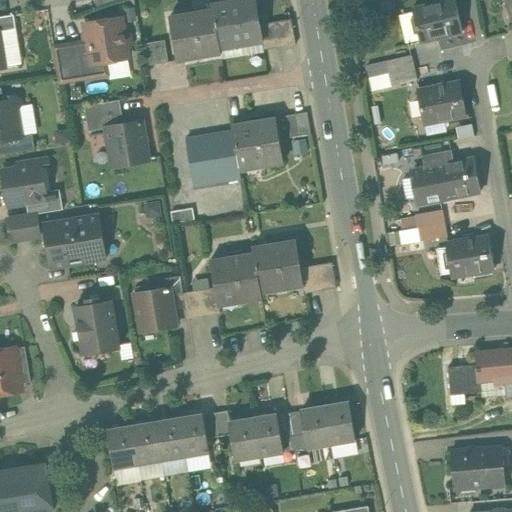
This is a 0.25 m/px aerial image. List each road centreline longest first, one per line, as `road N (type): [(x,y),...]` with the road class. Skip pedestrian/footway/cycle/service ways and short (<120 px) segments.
road 1 (secondary): [(371,343),(312,0)]
road 2 (residential): [(371,343),(275,359),(73,413)]
road 3 (residential): [(511,270),(474,60)]
road 4 (residential): [(73,413),(45,328),(0,252)]
road 5 (secondary): [(406,511),(371,343)]
road 6 (tertiary): [(511,326),(371,343)]
